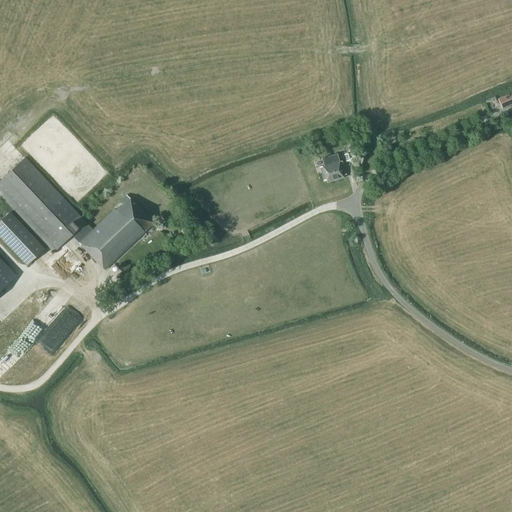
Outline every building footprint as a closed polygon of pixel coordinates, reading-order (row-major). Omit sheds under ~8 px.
[(511,90),(497,96),(501,105),(511,101),(511,90)] [(354,150),(352,139),(345,141),(348,152),(354,150)] [(346,162),(353,159),(351,153),(344,155),(346,162)] [(322,158),(324,166),(320,167),(323,181),(326,180),(327,183),(344,178),(343,175),(345,175),(342,161),(339,162),(337,154),(322,158)] [(0,180),(0,195),(13,209),(54,252),(72,236),(104,270),(153,224),(126,195),(118,202),(121,205),(115,210),(114,209),(92,230),(24,158),(0,180)] [(9,213),(0,221),(0,237),(26,266),(44,249),(9,213)] [(0,290),(14,277),(0,262),(0,290)]
